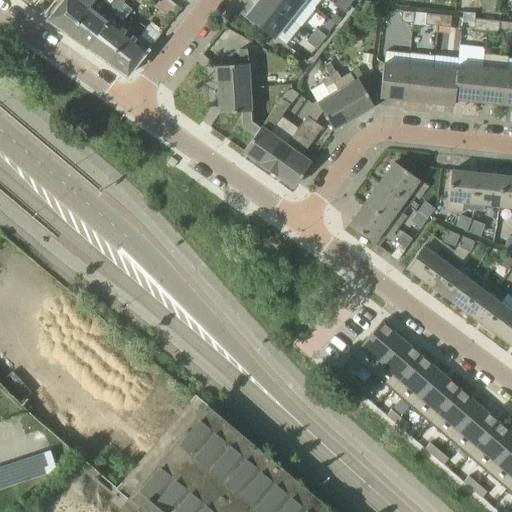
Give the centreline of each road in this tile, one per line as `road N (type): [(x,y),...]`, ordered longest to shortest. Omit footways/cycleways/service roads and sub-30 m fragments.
road 1 (secondary): [(304,428),(157,270),(0,133)]
road 2 (secondary): [(0,173),(304,428)]
road 3 (residential): [(511,382),(299,226)]
road 4 (residential): [(299,226),(372,136),(511,148)]
road 5 (residential): [(299,226),(129,104)]
road 6 (residential): [(129,104),(0,11)]
road 7 (residential): [(129,104),(212,0)]
road 8 (secondary): [(396,511),(304,428)]
